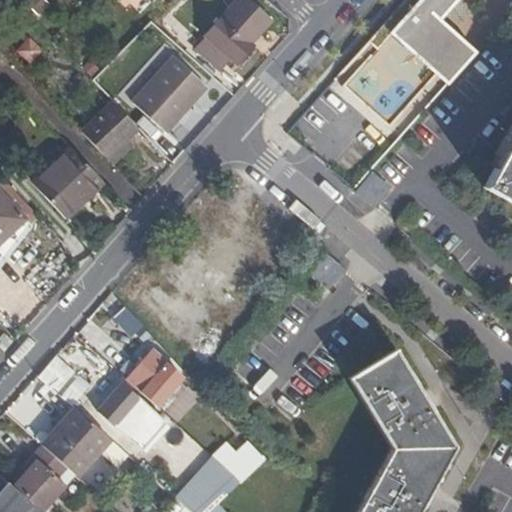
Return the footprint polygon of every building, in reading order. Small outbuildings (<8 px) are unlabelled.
[(42,0),(26,0),(32,16),(46,12),(42,0)] [(269,22),(244,0),(238,0),(206,38),(236,65),(253,45),(251,43),(269,22)] [(511,0),(405,0),(331,83),(387,134),(464,48),(439,25),(461,0),(511,0)] [(205,87),(173,59),(132,104),(165,133),(205,87)] [(112,102),(81,133),(104,158),(136,128),(112,102)] [(511,139),(485,188),(511,202),(511,139)] [(69,147),(30,184),(64,220),(103,183),(69,147)] [(38,218),(0,177),(0,192),(25,219),(31,224),(38,218)] [(0,243),(25,219),(0,192),(0,243)] [(25,219),(0,243),(0,265),(32,225),(31,224),(25,219)] [(132,336),(141,326),(125,308),(114,320),(132,336)] [(418,511),(454,448),(396,351),(350,378),(393,449),(358,511),(418,511)] [(152,352),(126,381),(156,408),(182,379),(152,352)] [(172,429),(122,384),(98,412),(125,436),(140,419),(162,439),(172,429)] [(76,478),(109,440),(74,408),(41,446),(73,476),(76,478)] [(38,511),(41,511),(73,476),(41,446),(32,456),(36,460),(11,487),(38,511)] [(255,449),(229,474),(239,483),(264,459),(255,449)] [(187,511),(206,511),(238,485),(214,458),(172,494),(187,511)] [(0,511),(38,511),(11,487),(10,486),(0,497),(0,511)] [(185,511),(172,500),(160,511),(185,511)]
